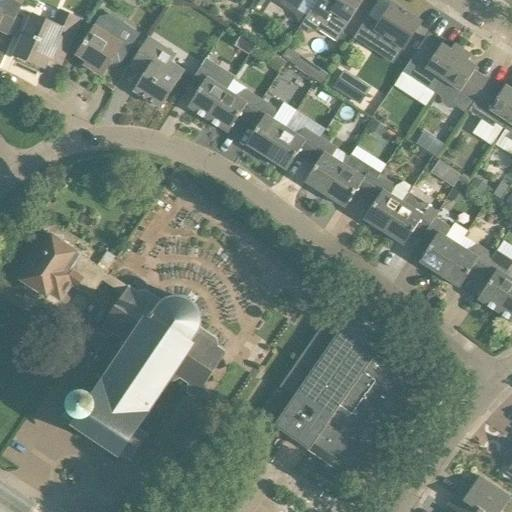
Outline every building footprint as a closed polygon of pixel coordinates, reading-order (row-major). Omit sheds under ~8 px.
[(0,31),(9,36),(22,6),(8,0),(7,0),(2,12),(0,10),(0,31)] [(255,0),(251,6),(263,14),(272,0),(279,0),(284,3),(281,7),(293,14),(296,10),(297,11),(303,0),(255,0)] [(337,43),(349,24),(364,0),(318,0),(310,13),(324,23),(319,32),(337,43)] [(403,50),(421,23),(392,5),(379,25),(367,17),(353,39),(366,48),(376,32),(403,50)] [(34,16),(16,55),(46,69),(53,52),(66,58),(83,21),(69,15),(63,29),(34,16)] [(108,67),(119,65),(129,49),(122,46),(114,41),(123,26),(110,17),(110,16),(100,18),(101,20),(77,56),(91,65),(93,71),(102,77),(108,67)] [(177,55),(149,37),(135,59),(150,69),(135,93),(161,109),(185,71),(172,63),(177,55)] [(403,74),(435,94),(439,88),(463,51),(454,45),(451,51),(442,45),(439,49),(424,40),(403,74)] [(251,54),(273,68),(280,73),(286,64),(257,45),(251,54)] [(467,115),(469,112),(468,112),(488,81),(474,72),(477,68),(468,62),(472,56),(463,51),(439,88),(435,94),(440,98),(447,96),(454,101),(456,108),(467,115)] [(199,91),(188,108),(208,121),(226,91),(235,78),(234,77),(233,78),(219,69),(219,68),(206,59),(203,64),(189,85),(199,91)] [(368,89),(344,72),(332,89),(357,105),(368,89)] [(496,125),(503,129),(511,114),(511,90),(505,87),(503,91),(488,81),(468,112),(469,112),(493,129),(496,125)] [(239,118),(248,123),(262,101),(245,90),(240,99),(226,91),(208,121),(228,134),(239,118)] [(279,112),(262,101),(248,123),(257,129),(247,146),(267,158),(286,128),(274,120),(279,112)] [(511,142),(511,114),(503,129),(509,134),(506,138),(511,142)] [(298,155),(307,161),(321,138),(304,128),(299,136),(286,128),(267,158),(287,172),(298,155)] [(321,138),(307,161),(316,167),(305,183),(326,196),(345,165),(332,157),(338,149),(321,138)] [(357,193),(366,198),(380,176),(351,157),(345,165),(326,196),(346,209),(357,193)] [(364,221),(384,234),(404,203),(391,195),(396,186),(380,176),(366,198),(375,204),(364,221)] [(424,235),(435,218),(439,213),(421,202),(416,211),(404,203),(384,234),(404,246),(415,230),(424,235)] [(452,229),(435,218),(424,235),(421,240),(430,246),(419,263),(440,276),(460,246),(447,238),(452,229)] [(19,276),(18,277),(47,297),(49,293),(61,301),(72,283),(93,297),(103,282),(117,291),(116,293),(122,297),(128,288),(83,258),(47,234),(19,276)] [(472,270),(482,277),(495,256),(477,245),(471,253),(460,246),(440,276),(460,289),(472,270)] [(478,300),(499,314),(511,293),(511,263),(511,264),(510,266),(495,256),(482,277),(490,282),(478,300)] [(138,294),(128,288),(122,297),(98,333),(106,339),(115,336),(121,340),(119,348),(122,351),(119,350),(117,352),(120,354),(112,366),(109,365),(107,367),(110,369),(102,381),(99,380),(97,382),(100,384),(92,395),(88,392),(78,391),(71,396),(68,401),(67,406),(68,410),(65,415),(63,418),(65,420),(68,417),(98,437),(96,440),(98,441),(100,438),(133,459),(149,435),(137,427),(170,374),(174,376),(180,375),(201,388),(226,350),(188,326),(190,320),(189,313),(184,308),(178,306),(171,307),(166,312),(152,303),(152,298),(148,293),(143,292),(138,294)] [(511,293),(499,314),(511,322),(511,293)] [(354,476),(369,450),(417,381),(423,372),(414,366),(408,375),(400,369),(398,372),(389,366),(400,351),(336,307),(280,388),(294,398),(274,427),(303,448),(311,453),(314,448),(333,462),(354,476)] [(511,511),(511,499),(479,478),(471,491),(463,485),(455,496),(478,511),(511,511)] [(478,511),(455,496),(448,507),(454,511),(478,511)]
